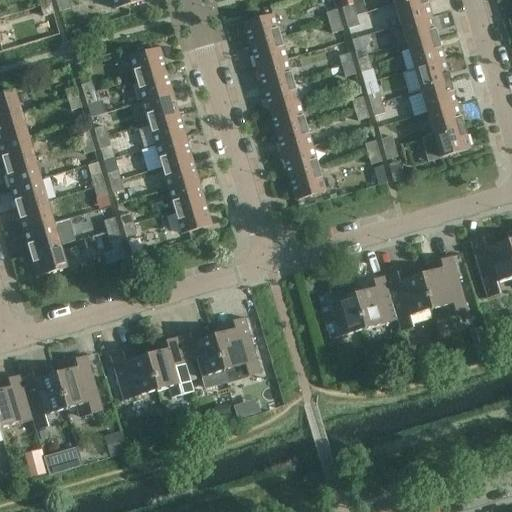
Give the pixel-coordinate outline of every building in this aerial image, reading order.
[(66,0),(64,0),(56,3),(59,13),(69,10),(66,0)] [(143,0),(111,0),(114,10),(144,1),(143,0)] [(339,0),(342,9),(342,10),(352,7),(353,9),(355,9),(352,0),(339,0)] [(425,0),(412,0),(394,5),(401,27),(431,18),(425,0)] [(50,4),(40,7),(43,17),(53,14),(50,4)] [(353,9),(352,7),(342,10),(342,11),(345,20),(355,17),(353,9)] [(329,25),(339,21),(336,11),(326,14),(329,25)] [(243,25),(250,48),(279,39),(273,16),(243,25)] [(355,17),(345,20),(348,30),(358,27),(355,17)] [(401,27),(407,49),(437,40),(431,18),(401,27)] [(339,21),(329,25),(332,35),(342,32),(339,21)] [(250,48),(256,70),(286,61),(279,39),(250,48)] [(437,40),(407,49),(414,71),(443,62),(437,40)] [(135,81),(165,73),(159,50),(129,59),(135,81)] [(365,50),(355,53),(358,63),(368,60),(365,50)] [(341,68),(352,65),(349,55),(338,58),(341,68)] [(368,60),(358,63),(361,74),(371,71),(368,60)] [(286,61),(256,70),(263,92),(292,83),(286,61)] [(414,71),(420,93),(450,84),(443,62),(414,71)] [(352,65),(341,68),(344,78),(355,75),(352,65)] [(135,81),(142,103),(172,95),(165,73),(135,81)] [(81,86),(84,97),(94,94),(91,83),(81,86)] [(263,92),(269,114),(299,105),(292,83),(263,92)] [(368,97),(371,107),(381,104),(375,83),(365,86),(368,97)] [(427,115),(456,106),(450,84),(420,93),(427,115)] [(78,98),(75,88),(64,91),(67,102),(78,98)] [(0,121),(21,115),(14,93),(0,96),(0,121)] [(94,94),(84,97),(87,107),(97,104),(94,94)] [(142,103),(148,125),(178,116),(172,95),(142,103)] [(78,98),(67,102),(70,112),(81,109),(78,98)] [(354,112),(365,109),(362,99),(351,102),(354,112)] [(374,117),(378,130),(388,127),(381,104),(371,107),(374,117)] [(269,114),(275,135),(305,127),(299,105),(269,114)] [(427,115),(433,136),(463,128),(456,106),(427,115)] [(365,109),(354,112),(357,122),(368,119),(365,109)] [(331,128),(356,123),(353,112),(329,116),(331,128)] [(0,145),(27,137),(21,115),(0,121),(0,145)] [(178,116),(148,125),(155,147),(185,138),(178,116)] [(94,130),(97,140),(107,137),(104,127),(94,130)] [(305,127),(275,135),(282,157),(312,148),(305,127)] [(469,150),(463,128),(433,136),(440,159),(469,150)] [(91,142),(88,132),(77,135),(80,145),(91,142)] [(0,145),(0,155),(4,168),(33,159),(27,137),(0,145)] [(107,137),(97,140),(100,151),(110,147),(107,137)] [(155,147),(161,169),(191,160),(185,138),(155,147)] [(380,141),(383,151),(394,148),(391,138),(380,141)] [(91,142),(80,145),(83,156),(94,152),(91,142)] [(378,153),(375,142),(364,146),(367,156),(378,153)] [(282,157),(288,179),(318,170),(312,148),(282,157)] [(394,148),(383,151),(386,161),(397,158),(394,148)] [(378,153),(367,156),(370,166),(381,163),(378,153)] [(33,159),(4,168),(10,190),(40,181),(33,159)] [(168,191),(197,182),(191,160),(161,169),(168,191)] [(390,174),(393,182),(393,184),(403,181),(403,179),(398,164),(388,167),(390,174)] [(318,170),(288,179),(295,202),(325,193),(318,170)] [(106,174),(109,184),(120,181),(117,171),(106,174)] [(104,186),(101,176),(90,179),(93,189),(104,186)] [(10,190),(16,212),(46,203),(40,181),(10,190)] [(120,181),(109,184),(112,194),(123,191),(120,181)] [(168,191),(174,213),(204,204),(197,182),(168,191)] [(104,186),(93,189),(96,199),(107,196),(104,186)] [(408,196),(395,199),(398,213),(412,209),(408,196)] [(46,203),(16,212),(23,233),(53,225),(46,203)] [(204,204),(174,213),(181,235),(211,227),(204,204)] [(119,218),(122,228),(133,225),(130,215),(119,218)] [(103,223),(106,233),(117,230),(114,219),(103,223)] [(23,233),(29,255),(59,247),(53,225),(23,233)] [(125,238),(126,238),(136,235),(133,225),(122,228),(125,238)] [(117,230),(106,233),(109,243),(120,240),(117,230)] [(491,247),(489,239),(470,245),(486,299),(498,295),(495,284),(511,279),(511,262),(506,243),(491,247)] [(59,247),(29,255),(36,278),(66,269),(59,247)] [(435,272),(429,273),(420,276),(430,312),(442,308),(445,319),(467,313),(452,259),(433,264),(435,272)] [(396,275),(384,278),(397,321),(396,322),(399,333),(412,329),(409,318),(430,312),(420,276),(399,282),(396,275)] [(397,321),(384,278),(372,282),(374,290),(353,296),(363,331),(396,322),(397,321)] [(329,341),(363,331),(353,296),(338,300),(336,293),(317,298),(329,341)] [(511,335),(511,331),(511,320),(491,316),(488,329),(511,335)] [(213,337),(223,373),(244,366),(248,377),(260,374),(245,320),(232,323),(234,331),(213,337)] [(474,350),(486,347),(481,328),(469,331),(474,350)] [(201,379),(223,373),(213,337),(198,342),(195,334),(177,339),(185,365),(195,362),(201,379)] [(158,353),(146,357),(156,392),(167,389),(170,400),(193,393),(185,365),(177,339),(156,346),(158,353)] [(431,361),(442,357),(439,345),(428,349),(431,361)] [(122,402),(156,392),(146,357),(131,361),(128,354),(110,359),(122,402)] [(77,407),(80,418),(103,412),(87,358),(68,363),(70,371),(55,375),(66,411),(77,407)] [(44,417),(66,411),(55,375),(40,380),(38,372),(19,377),(32,421),(31,421),(35,432),(47,428),(44,417)] [(0,429),(31,421),(32,421),(19,377),(7,381),(10,389),(0,391),(0,429)] [(232,407),(237,421),(248,417),(244,404),(232,407)] [(226,406),(211,411),(214,422),(229,417),(226,406)] [(108,457),(124,453),(119,433),(103,438),(108,457)] [(77,450),(62,455),(67,471),(73,469),(82,466),(82,465),(80,459),(77,450)] [(31,481),(47,477),(40,452),(24,456),(31,481)]
